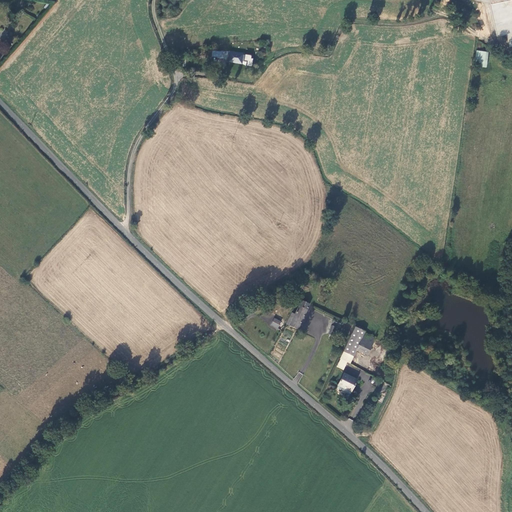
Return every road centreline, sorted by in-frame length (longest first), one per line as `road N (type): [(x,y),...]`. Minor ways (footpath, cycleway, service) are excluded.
road 1 (tertiary): [(122,229),(426,511)]
road 2 (unclassified): [(153,0),(175,84),(133,154),(122,229)]
road 3 (tertiary): [(0,102),(122,229)]
